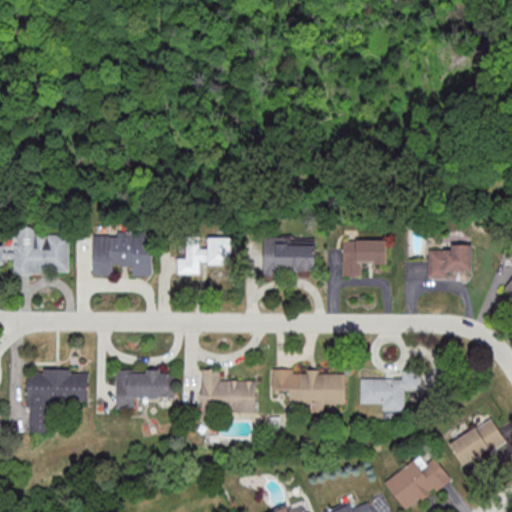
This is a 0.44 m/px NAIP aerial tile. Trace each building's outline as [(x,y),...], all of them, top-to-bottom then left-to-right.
[(0,245),(0,265),(15,265),(15,273),(69,273),(69,236),(38,236),(38,227),(17,227),(17,246),(0,245)] [(94,276),(115,276),(115,267),(132,267),(132,275),(153,276),(153,234),(94,233),(94,276)] [(209,237),(209,248),(200,247),(201,238),(189,237),(188,257),(179,257),(179,273),(201,273),(201,263),(232,263),(233,237),(209,237)] [(265,272),(316,272),(316,237),(265,237),(265,272)] [(343,240),(343,277),(363,277),(363,264),(387,264),(387,240),(343,240)] [(473,248),(429,247),(429,275),(472,276),(473,248)] [(28,369),(28,431),(52,431),(52,401),(90,401),(90,369),(28,369)] [(117,369),(117,408),(136,408),(136,397),(175,398),(176,369),(117,369)] [(202,370),(202,412),(257,413),(257,381),(220,381),(220,370),(202,370)] [(347,406),(347,371),(273,371),(273,391),(292,391),(292,406),(347,406)] [(403,378),(362,378),(362,403),(384,403),(384,410),(406,411),(407,390),(421,390),(421,371),(403,371),(403,378)] [(451,441),(461,465),(506,446),(495,422),(451,441)] [(427,464),(423,458),(385,480),(404,511),(452,482),(438,458),(427,464)] [(332,511),(373,511),(368,497),(332,511)]
